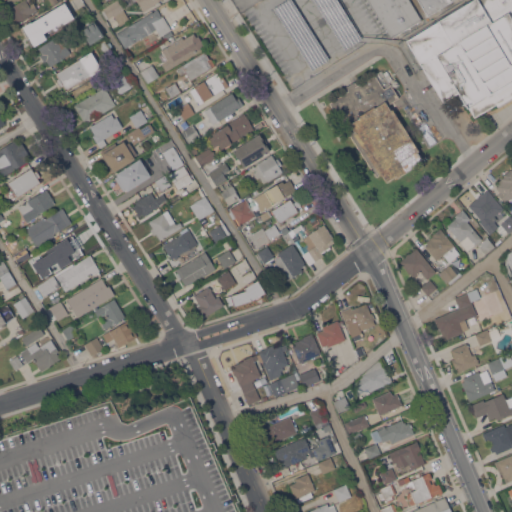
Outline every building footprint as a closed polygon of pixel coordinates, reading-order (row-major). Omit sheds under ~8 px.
[(7,2),(5,0),(32,0),(38,9),(30,14),(31,16),(18,23),(15,17),(13,18),(8,9),(10,8),(7,2)] [(83,0),(92,13),(78,21),(73,13),(76,12),(68,0),(83,0)] [(114,15),(107,19),(101,10),(116,0),(118,0),(122,6),(124,5),(125,8),(124,8),(124,9),(130,19),(120,25),(114,15)] [(160,0),(159,1),(160,1),(159,1),(159,2),(157,4),(156,3),(155,4),(155,3),(154,3),(155,5),(144,11),(141,7),(140,7),(139,6),(140,6),(137,1),(136,0),(160,0)] [(291,0),(329,59),(312,70),(274,8),(286,0),(291,0)] [(337,0),(362,39),(345,49),(313,0),(337,0)] [(408,0),(367,0),(388,38),(420,21),(408,0)] [(472,0),(511,0),(511,96),(497,106),(496,104),(474,117),(468,107),(467,108),(458,93),(443,102),(406,40),(472,0)] [(451,0),(417,0),(425,14),(451,0)] [(157,9),(162,16),(163,15),(172,29),(161,36),(156,28),(125,48),(116,34),(157,9)] [(39,18),(47,30),(48,29),(49,31),(48,32),(49,33),(39,39),(40,40),(38,42),(37,40),(35,41),(31,35),(30,35),(25,27),(39,18)] [(103,35),(90,44),(82,31),(94,22),(103,35)] [(67,31),(74,41),(67,46),(71,53),(51,66),(47,60),(45,62),(40,54),(42,53),(39,48),(67,31)] [(182,36),(184,39),(194,32),(197,37),(198,35),(205,46),(176,64),(169,68),(165,62),(172,58),(171,56),(167,59),(161,50),(182,36)] [(105,40),(112,51),(102,56),(96,46),(105,40)] [(204,52),(213,66),(191,80),(188,75),(187,76),(185,74),(187,73),(186,71),(181,74),(177,69),(204,52)] [(81,58),(87,69),(90,68),(92,72),(90,74),(91,76),(67,90),(64,85),(61,87),(56,79),(59,78),(56,73),(81,58)] [(153,64),(159,75),(147,82),(141,71),(153,64)] [(393,79),(389,82),(383,72),(387,70),(393,79)] [(219,72),(221,76),(222,75),(229,86),(226,88),(225,87),(200,103),(198,101),(197,101),(190,91),(195,87),(219,72)] [(112,79),(124,73),(132,87),(120,94),(112,79)] [(419,150),(417,151),(422,159),(414,165),(415,166),(395,179),(394,177),(387,182),(382,174),(380,175),(380,174),(376,176),(327,99),(356,80),(358,84),(375,73),(384,88),(391,84),(399,97),(387,105),(391,110),(392,109),(419,150)] [(181,92),(172,98),(166,88),(175,82),(181,92)] [(96,91),(105,86),(116,104),(85,123),(74,105),(93,94),(90,90),(94,88),(95,89),(96,91)] [(213,124),(205,111),(233,93),(236,98),(239,97),(244,105),(213,124)] [(188,102),(195,112),(184,119),(178,109),(188,102)] [(137,129),(130,116),(141,109),(148,120),(139,126),(140,127),(137,129)] [(104,138),(107,143),(102,146),(102,147),(101,147),(98,142),(97,142),(93,135),(95,134),(90,126),(112,113),(114,118),(117,116),(123,127),(104,138)] [(221,148),(219,145),(215,147),(209,138),(213,136),(211,133),(245,113),(254,127),(241,135),(241,136),(231,142),(221,148)] [(141,128),(150,122),(155,131),(134,144),(128,134),(137,129),(140,127),(141,128)] [(182,131),(193,124),(200,136),(189,143),(182,131)] [(260,134),(263,139),(262,140),(264,144),(266,144),(269,149),(268,150),(269,151),(244,167),(234,151),(260,134)] [(0,171),(0,148),(19,137),(29,154),(26,156),(29,160),(3,176),(0,171)] [(100,152),(115,142),(117,145),(124,141),(127,146),(129,145),(133,151),(131,153),(135,158),(113,172),(100,152)] [(184,163),(173,169),(163,152),(173,146),(184,163)] [(201,166),(195,156),(209,147),(216,157),(201,166)] [(285,169),(282,170),(283,172),(268,181),(268,180),(264,183),(260,177),(257,179),(253,172),(256,170),(254,167),(258,164),(257,163),(272,154),(273,155),(275,153),(285,169)] [(151,176),(127,191),(126,189),(123,191),(115,177),(117,176),(116,174),(141,159),(151,176)] [(219,166),(217,164),(221,162),(222,164),(225,162),(230,170),(224,173),(226,177),(216,184),(208,172),(219,166)] [(193,180),(178,189),(169,175),(184,165),(193,180)] [(31,167),(34,172),(37,170),(41,177),(38,178),(41,182),(17,197),(8,182),(31,167)] [(511,170),(511,196),(505,203),(497,194),(500,192),(496,187),(499,185),(497,182),(504,176),(503,175),(511,169),(511,170)] [(171,184),(161,190),(156,182),(155,180),(165,174),(166,176),(171,184)] [(232,185),(240,198),(229,205),(221,192),(224,190),(222,187),(220,185),(228,179),(230,182),(232,185)] [(261,211),(253,198),(283,180),(284,183),(290,179),(297,190),(261,211)] [(46,189),(48,192),(49,192),(54,200),(53,200),(55,204),(39,214),(39,215),(28,222),(19,206),(46,189)] [(155,198),(163,193),(167,200),(159,204),(160,206),(150,211),(151,212),(147,214),(144,216),(143,214),(139,216),(133,206),(136,204),(135,202),(137,201),(137,200),(140,198),(151,192),(155,198)] [(500,203),(496,207),(497,209),(483,221),(470,205),(480,196),(483,199),(491,192),(500,203)] [(215,214),(211,216),(217,226),(211,230),(208,225),(210,224),(206,218),(205,219),(207,223),(203,225),(200,220),(190,205),(205,195),(215,210),(213,211),(214,212),(215,214)] [(256,215),(240,225),(230,208),(246,198),(247,200),(256,215)] [(291,199),(293,203),(299,199),(302,203),(296,207),(298,211),(284,220),(286,223),(281,226),(272,211),(291,199)] [(502,206),(508,212),(502,217),(497,211),(502,206)] [(62,208),(72,222),(54,233),(55,235),(38,246),(36,244),(35,244),(33,240),(34,240),(27,229),(44,218),(45,219),(62,208)] [(270,212),(272,215),(264,220),(264,219),(260,222),(258,219),(258,218),(261,216),(261,215),(269,209),(270,212)] [(471,218),(468,221),(482,239),(468,250),(447,225),(457,217),(455,215),(463,209),(471,218)] [(168,210),(176,224),(180,221),(183,226),(160,240),(156,233),(154,235),(150,229),(153,228),(149,221),(168,210)] [(511,217),(511,230),(509,233),(501,223),(510,215),(511,217)] [(309,265),(302,255),(303,254),(296,242),(293,244),(293,243),(292,241),(288,243),(287,241),(287,242),(283,235),(285,234),(283,230),(286,228),(288,231),(290,231),(288,228),(292,225),(294,228),(300,224),(301,225),(298,234),(300,238),(297,240),(302,248),(307,245),(302,238),(324,224),(333,238),(335,241),(330,244),(330,246),(331,247),(327,250),(322,253),(324,255),(315,261),(309,265)] [(220,225),(226,235),(216,241),(209,231),(220,225)] [(275,225),(280,233),(257,248),(250,235),(263,227),(265,231),(271,227),(275,225)] [(181,232),(180,231),(187,226),(188,228),(197,244),(171,259),(163,245),(182,234),(181,232)] [(454,245),(453,246),(459,253),(449,262),(443,254),(440,257),(441,258),(439,260),(438,259),(437,259),(425,246),(428,244),(426,241),(433,235),(432,234),(440,228),(454,245)] [(36,255),(74,233),(77,238),(78,238),(81,243),(80,243),(84,249),(49,269),(48,265),(43,268),(36,255)] [(495,246),(486,254),(479,245),(488,237),(495,246)] [(305,262),(304,262),(305,264),(301,267),(303,270),(293,276),(293,275),(287,279),(274,259),(280,255),(278,253),(293,243),(293,244),(305,262)] [(269,247),(274,256),(273,257),(274,259),(266,263),(265,262),(262,264),(256,255),(255,253),(268,245),(269,247)] [(436,271),(428,279),(420,270),(417,273),(418,274),(416,276),(415,275),(413,276),(400,261),(406,256),(406,255),(409,252),(410,253),(417,248),(436,271)] [(225,268),(218,256),(229,249),(236,261),(225,268)] [(205,252),(216,269),(203,277),(202,275),(185,286),(180,278),(183,276),(182,274),(179,276),(176,271),(179,269),(178,268),(194,258),(205,252)] [(466,257),(461,261),(458,256),(463,253),(466,257)] [(56,275),(55,273),(73,263),(74,264),(91,254),(102,274),(71,291),(70,289),(66,291),(56,275)] [(247,259),(252,269),(240,275),(236,267),(235,266),(247,259)] [(0,261),(3,260),(9,270),(9,271),(0,277),(0,261)] [(43,280),(32,286),(21,267),(25,264),(28,268),(34,265),(43,280)] [(457,274),(460,271),(462,274),(450,284),(448,282),(440,272),(449,264),(457,274)] [(240,275),(235,279),(229,270),(236,267),(240,275)] [(229,270),(235,279),(236,282),(225,289),(218,278),(229,270)] [(0,277),(9,271),(17,283),(7,289),(0,277)] [(39,286),(38,285),(54,275),(54,276),(60,286),(44,295),(39,286)] [(65,296),(75,315),(112,298),(103,278),(65,296)] [(229,306),(226,297),(242,291),(242,289),(244,288),(245,287),(244,285),(247,284),(248,285),(254,282),(253,280),(255,279),(256,281),(258,279),(266,292),(261,295),(262,297),(257,299),(256,298),(252,300),(234,306),(233,304),(229,306)] [(430,279),(437,287),(428,295),(421,287),(430,279)] [(204,317),(197,307),(200,305),(194,295),(209,286),(210,288),(211,287),(212,290),(211,290),(216,298),(219,296),(224,305),(204,317)] [(0,294),(4,292),(5,293),(9,290),(12,296),(4,301),(0,294)] [(447,339),(446,335),(443,337),(439,327),(438,328),(434,319),(459,308),(455,297),(467,292),(471,300),(472,300),(473,302),(472,303),(477,315),(460,322),(464,331),(447,339)] [(35,310),(23,318),(20,312),(19,313),(16,310),(18,309),(14,303),(25,296),(35,310)] [(125,317),(105,329),(102,323),(108,319),(105,314),(102,316),(101,315),(98,317),(94,310),(114,298),(125,317)] [(56,319),(66,314),(59,300),(48,306),(56,319)] [(0,307),(8,303),(15,316),(6,321),(6,322),(0,325),(0,307)] [(341,310),(351,306),(352,309),(367,303),(376,324),(361,330),(362,333),(352,337),(341,310)] [(119,347),(113,338),(107,342),(103,334),(110,330),(111,330),(128,320),(138,336),(119,347)] [(329,346),(328,344),(323,346),(317,332),(324,329),(322,326),(338,320),(339,321),(343,320),(344,324),(340,325),(346,339),(329,346)] [(78,334),(68,340),(62,330),(72,324),(78,334)] [(40,326),(45,334),(27,346),(22,338),(40,326)] [(475,334),(494,326),(498,336),(492,339),(480,345),(475,334)] [(293,346),(296,344),(295,342),(304,338),(303,336),(312,332),(321,353),(310,358),(310,359),(308,360),(308,359),(304,360),(304,361),(302,362),(302,361),(300,362),(293,346)] [(97,337),(103,348),(91,355),(85,345),(97,337)] [(36,342),(40,347),(51,339),(59,351),(56,352),(61,359),(42,371),(33,358),(27,362),(21,352),(36,342)] [(271,379),(259,352),(265,349),(264,348),(273,345),(274,348),(280,345),(281,346),(286,343),(288,348),(283,351),(289,364),(283,367),(284,369),(281,370),(283,374),(271,379)] [(457,373),(451,359),(455,358),(451,349),(467,343),(467,344),(469,344),(469,346),(473,345),(476,354),(475,354),(479,363),(457,373)] [(510,353),(511,358),(511,364),(504,368),(507,375),(496,380),(493,374),(492,374),(488,362),(510,353)] [(244,360),(243,359),(252,355),(253,356),(257,354),(259,358),(254,360),(261,376),(254,379),(255,380),(253,381),(260,399),(248,404),(240,385),(233,369),(236,367),(235,364),(244,360)] [(18,355),(24,364),(16,370),(10,361),(18,355)] [(392,381),(371,390),(370,387),(356,393),(352,384),(363,376),(362,374),(381,358),(392,381)] [(304,386),(299,374),(311,369),(310,367),(315,365),(320,379),(304,386)] [(340,373),(335,376),(332,371),(337,368),(340,373)] [(479,371),(480,373),(488,369),(492,380),(491,381),(495,389),(469,401),(461,382),(464,381),(463,377),(479,371)] [(294,372),(300,386),(275,396),(269,383),(294,372)] [(380,415),(372,398),(390,390),(392,394),(393,393),(393,395),(397,393),(402,405),(380,415)] [(471,404),(483,399),(484,401),(503,393),(506,399),(511,396),(511,413),(511,414),(497,419),(496,417),(490,419),(487,412),(476,417),(471,404)] [(345,395),(350,407),(339,412),(333,401),(345,395)] [(355,411),(352,406),(364,399),(367,405),(355,411)] [(326,419),(315,424),(310,411),(311,411),(311,410),(319,406),(320,407),(321,407),(326,419)] [(364,413),(370,425),(357,430),(349,433),(344,422),(364,413)] [(272,443),(267,432),(268,432),(266,427),(290,416),(297,432),(272,443)] [(402,419),(404,422),(405,421),(406,423),(409,422),(414,433),(392,443),(390,438),(382,442),(377,430),(402,419)] [(330,423),(332,429),(325,432),(322,426),(330,423)] [(504,424),(505,426),(511,423),(511,446),(496,453),(495,451),(492,452),(488,443),(487,443),(483,433),(504,424)] [(336,452),(317,460),(312,447),(319,444),(317,439),(328,435),(336,452)] [(305,436),(311,450),(306,452),(308,456),(294,462),(295,463),(293,464),(292,463),(282,467),(275,449),(305,436)] [(416,440),(420,448),(419,448),(425,463),(412,469),(410,465),(405,467),(402,460),(394,463),(389,453),(416,440)] [(377,442),(377,443),(378,443),(382,452),(381,453),(381,454),(370,459),(365,448),(377,442)] [(495,462),(511,454),(511,480),(506,483),(503,474),(500,475),(495,462)] [(331,456),(335,467),(323,473),(318,462),(331,456)] [(385,483),(380,472),(392,467),(397,478),(385,483)] [(408,476),(410,480),(421,475),(420,472),(423,471),(425,473),(429,471),(432,478),(429,479),(431,483),(434,482),(435,485),(439,483),(443,492),(441,492),(442,494),(440,495),(440,493),(431,497),(432,498),(427,500),(427,499),(423,501),(423,502),(420,504),(419,502),(413,505),(411,504),(406,495),(408,494),(409,492),(416,489),(415,487),(413,487),(412,484),(406,486),(405,483),(400,485),(398,480),(408,476)] [(315,489),(311,491),(313,496),(299,502),(297,497),(295,498),(289,484),(296,482),(295,478),(308,472),(315,489)] [(346,483),(351,495),(339,501),(333,489),(346,483)] [(390,483),(390,484),(392,483),(396,492),(394,494),(394,496),(392,497),(394,499),(388,502),(387,501),(386,502),(384,499),(382,500),(379,493),(382,492),(380,488),(390,483)] [(409,511),(445,496),(451,511),(445,511),(443,511),(409,511)] [(306,511),(327,502),(329,506),(334,503),(338,511),(306,511)] [(394,502),(397,510),(392,511),(382,511),(380,508),(394,502)]
